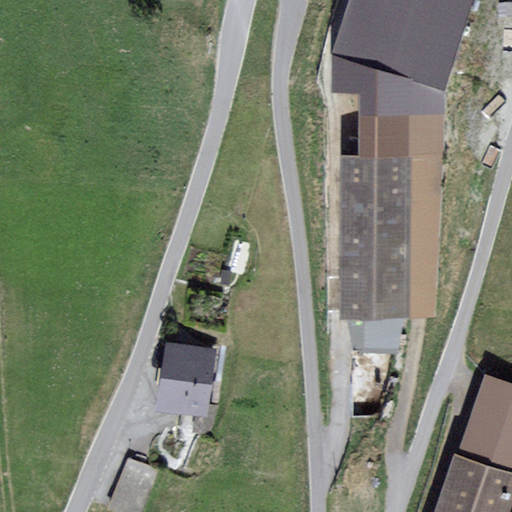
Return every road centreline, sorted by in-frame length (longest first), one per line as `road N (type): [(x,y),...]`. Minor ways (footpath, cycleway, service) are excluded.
road 1 (tertiary): [(240,0),(199,180),(78,511)]
road 2 (tertiary): [(319,511),(285,144),(283,64),(294,0)]
road 3 (tertiary): [(511,148),(452,358),(396,511)]
road 4 (track): [(12,511),(0,371)]
